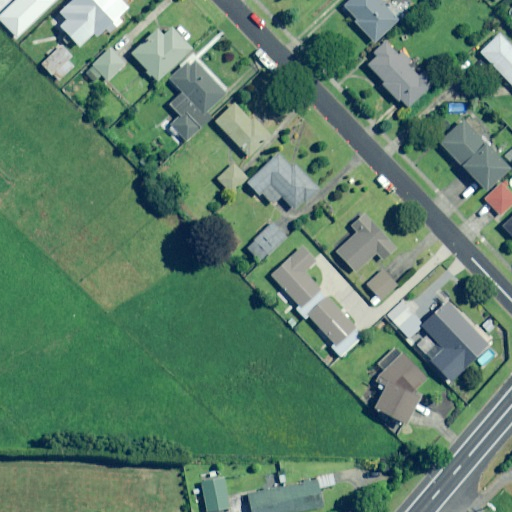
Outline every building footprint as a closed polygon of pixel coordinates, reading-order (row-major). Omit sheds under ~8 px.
[(55,0),(15,0),(0,15),(0,20),(17,38),(55,0)] [(76,0),(62,14),(67,20),(60,27),(79,47),(94,32),(99,37),(129,8),(120,0),(76,0)] [(397,22),(377,0),(349,0),(343,7),(355,20),(353,22),(373,44),(397,22)] [(171,29),(163,37),(156,30),(130,54),(156,81),(190,49),(171,29)] [(511,47),(499,34),(480,52),(511,86),(511,47)] [(415,72),(386,41),(372,54),(375,57),(367,65),(383,83),(381,84),(404,110),(434,83),(420,67),(415,72)] [(72,57),(61,46),(41,65),(51,76),(72,57)] [(127,63),(111,47),(92,65),(107,82),(127,63)] [(228,97),(195,60),(182,71),(181,70),(169,80),(181,93),(168,105),(179,117),(170,125),(186,143),(210,121),(211,113),(228,97)] [(251,121),(234,103),(214,122),(248,157),(270,136),(254,119),(251,121)] [(508,169),(462,121),(438,143),(484,191),(508,169)] [(292,168),(278,154),(247,183),(257,195),(262,194),(272,205),(280,196),(294,211),(317,189),(295,165),(292,168)] [(249,179),(233,163),(217,178),(233,195),(249,179)] [(511,205),(511,194),(501,183),(483,199),(500,217),(511,205)] [(396,249),(364,213),(350,226),(356,233),(335,252),(354,273),(376,253),(383,261),(396,249)] [(511,216),(501,226),(511,238),(511,216)] [(285,239),(269,222),(245,246),(261,263),(285,239)] [(315,261),(302,247),(270,276),(300,308),(320,290),(304,272),(315,261)] [(397,286),(380,269),(366,282),(383,299),(397,286)] [(355,328),(327,297),(307,315),(335,346),(355,328)] [(422,324),(402,302),(387,315),(409,339),(422,327),(429,334),(416,346),(449,382),(489,345),(447,301),(422,324)] [(410,396),(427,381),(404,354),(375,379),(385,385),(372,409),(406,427),(420,400),(410,396)] [(195,479),(192,465),(184,467),(187,481),(195,479)] [(335,486),(332,474),(317,478),(317,480),(246,494),(249,511),(300,511),(322,508),(318,489),(335,486)] [(211,511),(228,509),(223,478),(201,482),(205,511),(211,511)]
